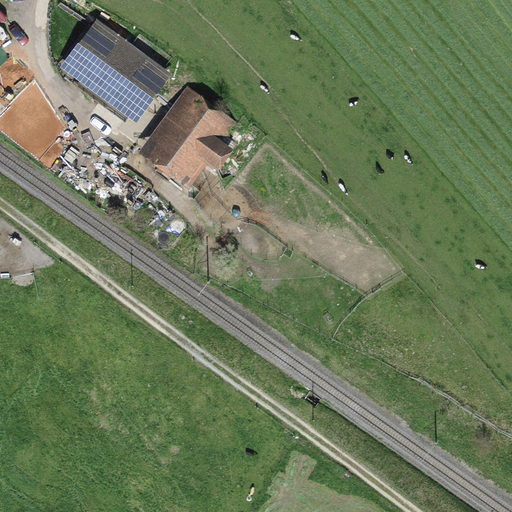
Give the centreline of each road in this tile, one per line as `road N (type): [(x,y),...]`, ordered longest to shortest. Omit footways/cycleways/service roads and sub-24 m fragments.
road 1 (track): [(412,511),(0,205)]
road 2 (track): [(44,0),(39,46),(51,85),(80,126),(111,150)]
